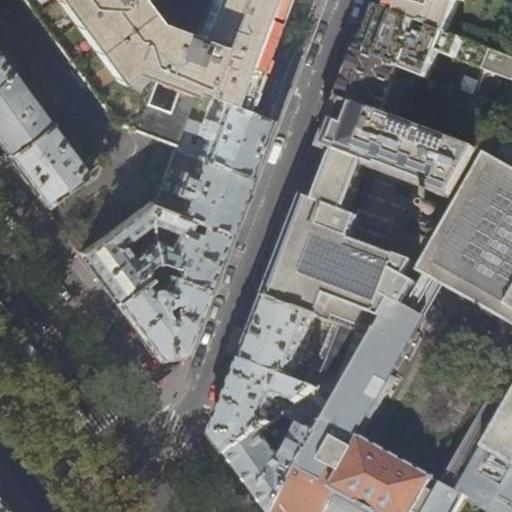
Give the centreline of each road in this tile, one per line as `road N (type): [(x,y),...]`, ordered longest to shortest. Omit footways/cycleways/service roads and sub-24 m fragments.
road 1 (residential): [(130,455),(174,424),(202,390),(346,0)]
road 2 (primary): [(130,455),(0,284)]
